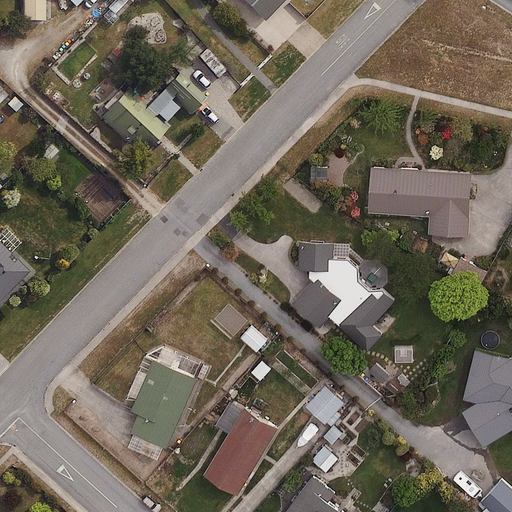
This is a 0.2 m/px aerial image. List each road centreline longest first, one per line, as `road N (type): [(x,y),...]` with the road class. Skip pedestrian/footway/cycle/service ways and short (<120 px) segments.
road 1 (residential): [(4,402),(395,0)]
road 2 (residential): [(4,402),(121,511)]
